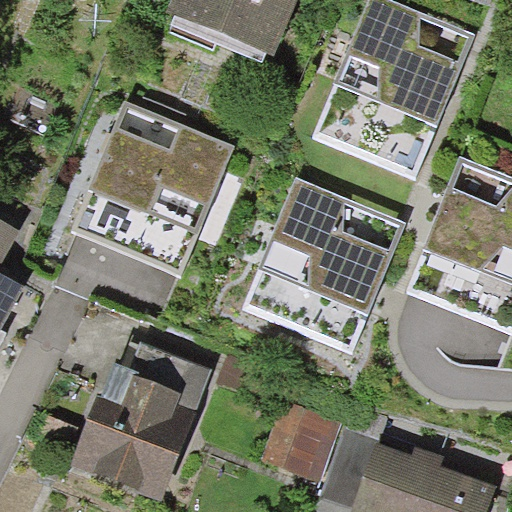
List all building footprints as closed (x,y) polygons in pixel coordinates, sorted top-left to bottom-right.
[(162,0),(159,7),(260,49),(280,0),(162,0)] [(368,0),(314,140),(415,179),(446,101),(472,34),(385,0),(368,0)] [(228,151),(131,109),(112,152),(79,226),(176,269),(228,151)] [(511,321),(511,181),(462,163),(444,210),(414,288),(511,324),(511,321)] [(400,227),(298,186),(251,301),(353,343),(373,294),(400,227)] [(0,340),(28,289),(0,273),(0,269),(20,232),(0,220),(0,340)] [(72,463),(165,498),(216,366),(143,339),(131,368),(111,361),(72,463)] [(330,476),(353,417),(305,398),(281,457),(330,476)] [(360,511),(486,511),(497,481),(382,444),(360,511)]
